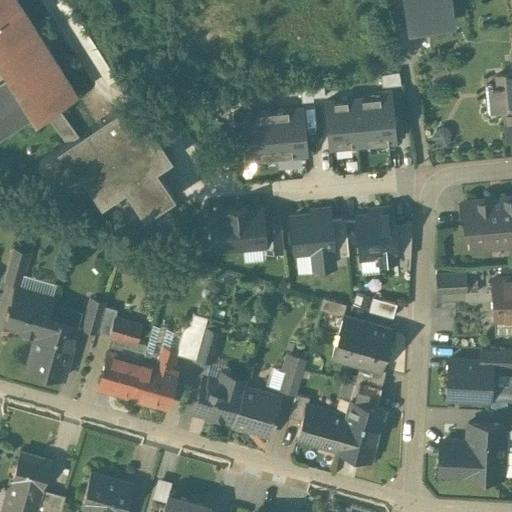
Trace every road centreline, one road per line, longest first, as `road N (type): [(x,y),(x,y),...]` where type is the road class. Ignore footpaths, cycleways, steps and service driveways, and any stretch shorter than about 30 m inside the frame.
road 1 (residential): [(411,506),(0,391)]
road 2 (residential): [(411,506),(427,176)]
road 3 (residential): [(208,191),(427,176)]
